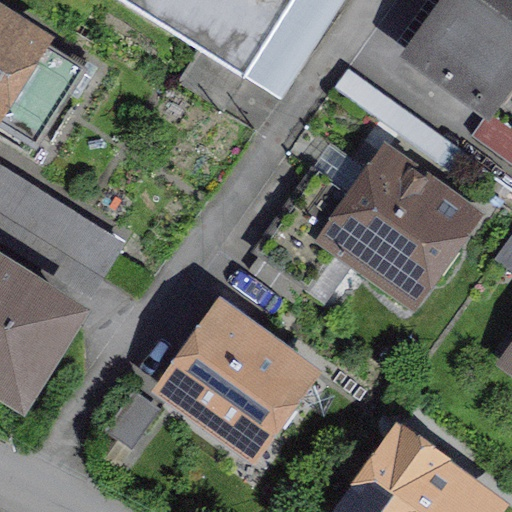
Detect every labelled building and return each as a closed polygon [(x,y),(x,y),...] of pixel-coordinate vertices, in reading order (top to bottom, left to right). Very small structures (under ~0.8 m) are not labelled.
[(511,0),(455,0),(412,61),(511,131),(511,0)] [(82,71),(0,19),(0,123),(34,146),(82,71)] [(390,151),(322,245),(419,314),(487,220),(390,151)] [(96,307),(0,247),(0,391),(32,411),(96,307)] [(222,304),(153,399),(257,474),(326,380),(222,304)] [(511,351),(503,364),(511,371),(511,351)] [(511,511),(405,433),(347,511),(511,511)]
